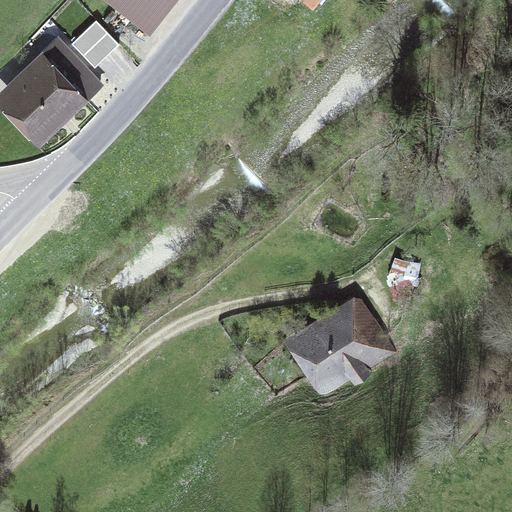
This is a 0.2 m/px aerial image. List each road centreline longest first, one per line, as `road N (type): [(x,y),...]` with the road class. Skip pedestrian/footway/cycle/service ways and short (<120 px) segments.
road 1 (tertiary): [(27,210),(214,0)]
road 2 (track): [(0,482),(110,382),(185,327)]
road 3 (track): [(185,327),(354,290)]
